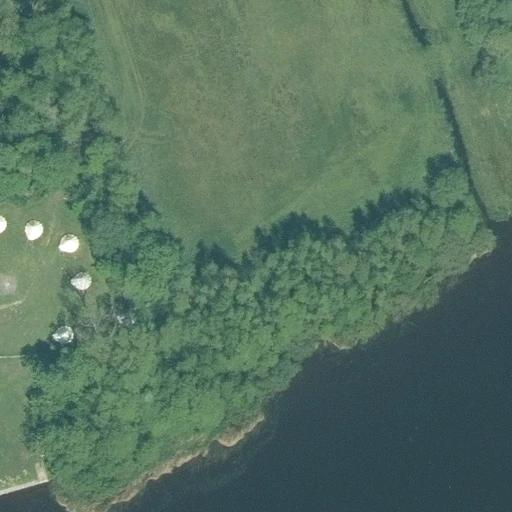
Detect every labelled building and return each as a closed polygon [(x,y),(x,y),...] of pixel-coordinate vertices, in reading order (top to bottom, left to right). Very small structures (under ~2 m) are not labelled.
[(37,224),(33,223),(29,225),(26,228),(25,232),(26,236),(29,239),(34,240),(38,239),(41,236),(42,231),(40,227),(37,224)] [(75,240),(72,237),(68,236),(64,237),(61,241),(60,245),(61,249),(65,252),(69,253),(73,252),(76,248),(77,244),(75,240)] [(88,278),(85,275),(81,274),(77,276),(74,279),(73,283),(74,287),(77,290),(82,291),(86,290),(89,287),(90,282),(88,278)] [(129,318),(115,323),(118,333),(133,328),(129,318)] [(70,332),(66,330),(62,329),(58,330),(55,333),(54,337),(56,342),(59,344),(63,345),(67,344),(70,341),(71,337),(70,332)]
